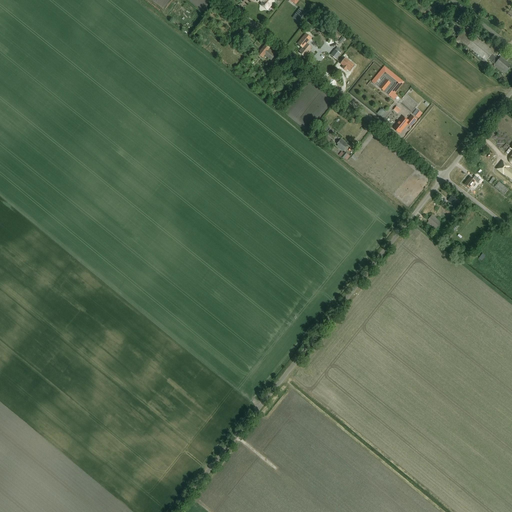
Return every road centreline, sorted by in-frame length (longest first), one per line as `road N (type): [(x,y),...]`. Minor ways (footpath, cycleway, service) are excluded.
road 1 (unclassified): [(179,511),(443,177)]
road 2 (unclassified): [(443,177),(220,0)]
